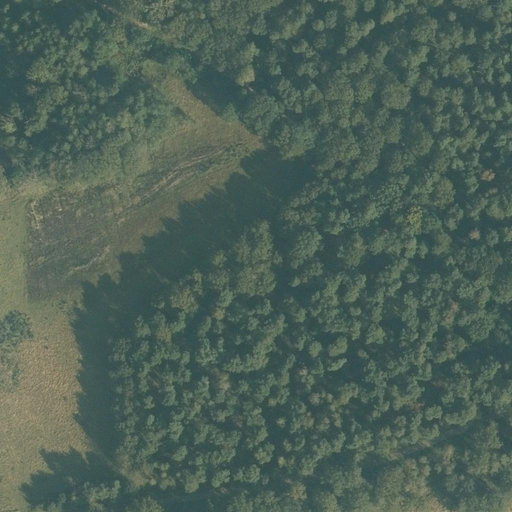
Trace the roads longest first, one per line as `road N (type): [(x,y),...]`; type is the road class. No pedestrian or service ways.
road 1 (unclassified): [(139,511),(314,484),(511,418)]
road 2 (track): [(511,261),(451,231),(293,121)]
road 3 (track): [(293,121),(217,61),(94,0)]
